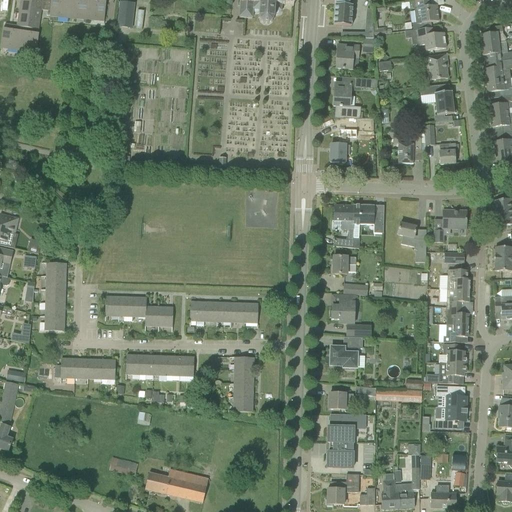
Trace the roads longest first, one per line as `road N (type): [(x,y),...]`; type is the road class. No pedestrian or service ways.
road 1 (residential): [(298,347),(75,344),(78,263)]
road 2 (residential): [(481,187),(461,28),(477,15),(511,10)]
road 3 (residential): [(305,189),(311,0)]
road 4 (residential): [(305,189),(481,187)]
road 5 (residential): [(485,511),(490,345)]
road 6 (residential): [(293,511),(298,347)]
road 7 (residential): [(490,345),(481,329),(481,187)]
road 8 (residential): [(298,347),(305,189)]
